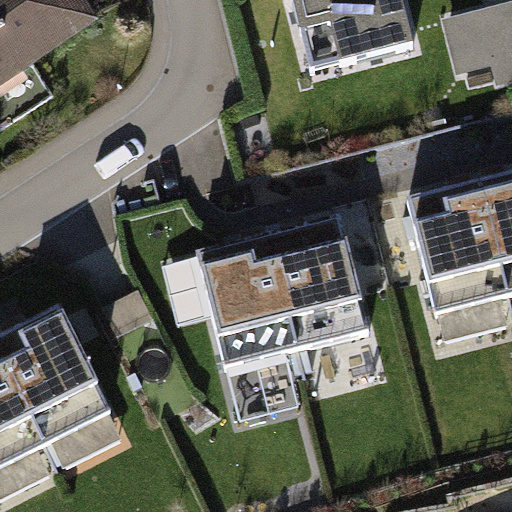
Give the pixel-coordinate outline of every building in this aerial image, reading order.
[(83,0),(0,0),(0,95),(102,29),(83,0)] [(292,0),(312,78),(413,53),(400,0),(292,0)] [(511,9),(443,28),(457,84),(492,75),(497,93),(511,89),(511,9)] [(511,179),(480,187),(509,302),(511,301),(511,179)] [(480,187),(409,205),(438,320),(509,302),(480,187)] [(339,227),(270,244),(296,350),(365,333),(339,227)] [(270,244),(201,261),(227,367),(296,350),(270,244)] [(60,313),(0,343),(0,357),(50,456),(116,422),(60,313)] [(0,357),(0,480),(50,456),(0,357)]
